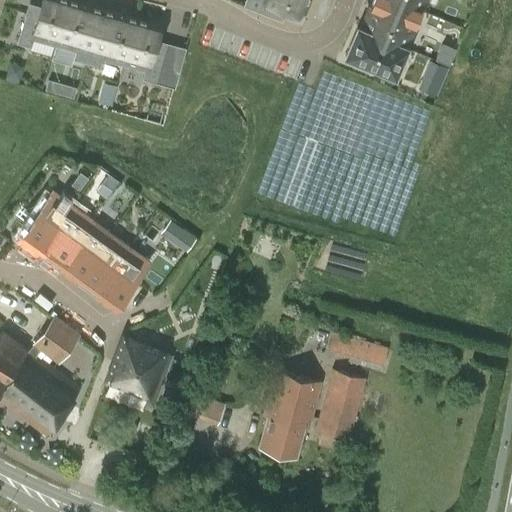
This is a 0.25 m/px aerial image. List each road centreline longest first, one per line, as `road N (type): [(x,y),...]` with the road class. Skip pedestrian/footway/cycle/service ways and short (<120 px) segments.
road 1 (residential): [(185,0),(293,43),(325,35),(344,0)]
road 2 (track): [(88,491),(100,456),(81,440),(112,337),(103,328)]
road 3 (track): [(243,427),(170,457),(100,456)]
road 4 (residential): [(103,328),(48,283),(0,269)]
